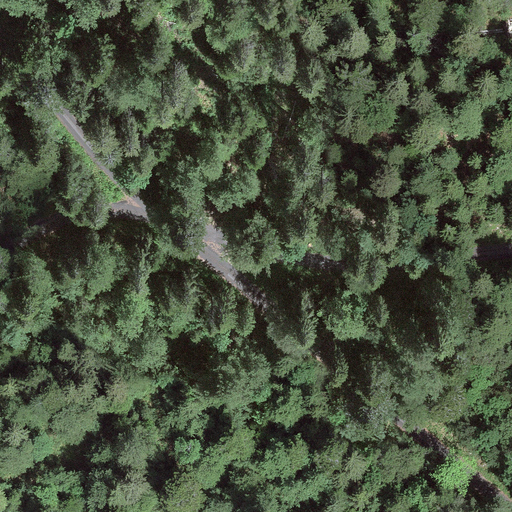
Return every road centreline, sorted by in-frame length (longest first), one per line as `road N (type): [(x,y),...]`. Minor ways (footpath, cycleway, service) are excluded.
road 1 (track): [(511,510),(365,392),(188,224)]
road 2 (track): [(511,250),(342,263),(286,256),(188,224)]
road 3 (track): [(188,224),(80,137),(0,37)]
road 4 (track): [(188,224),(131,211),(75,212),(0,254)]
